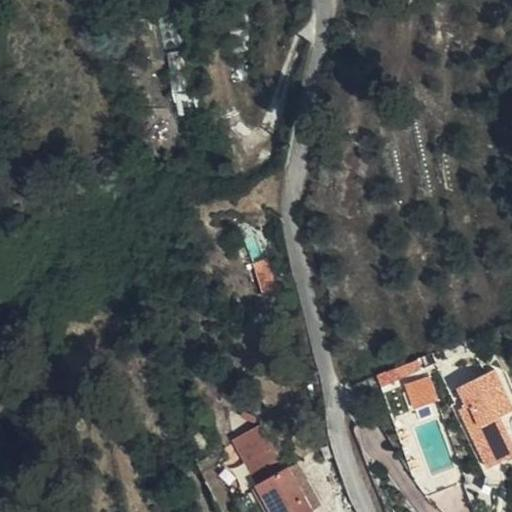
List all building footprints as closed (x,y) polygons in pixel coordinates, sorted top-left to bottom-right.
[(172,70),(189,67),(185,47),(168,50),(172,70)] [(195,120),(186,72),(164,76),(173,125),(195,120)] [(275,294),(263,259),(253,263),(266,299),(275,294)] [(423,369),(418,358),(398,366),(403,377),(423,369)] [(488,439),(499,462),(511,455),(511,437),(502,416),(511,410),(511,405),(496,370),(459,386),(467,405),(460,408),(477,444),(488,439)] [(438,400),(429,374),(407,383),(415,408),(438,400)] [(274,511),(309,511),(312,510),(289,468),(274,441),(262,427),(237,441),(274,511)] [(489,467),(499,462),(488,439),(477,444),(489,467)] [(289,468),(312,510),(322,505),(299,463),(289,468)]
